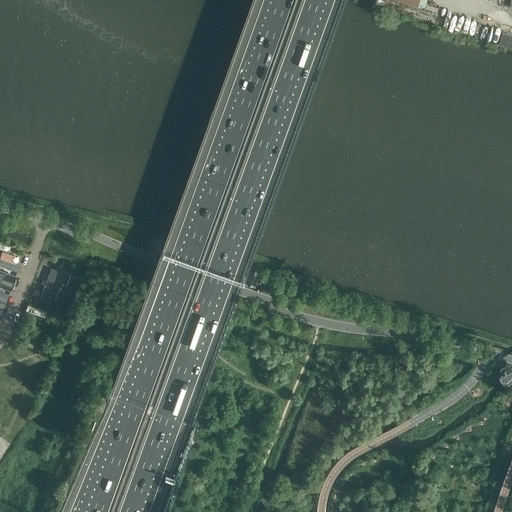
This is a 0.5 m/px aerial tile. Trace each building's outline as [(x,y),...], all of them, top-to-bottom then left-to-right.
[(390,0),(419,9),(422,0),(390,0)] [(511,34),(503,33),(501,44),(511,46),(511,34)] [(2,252),(0,258),(11,263),(14,256),(2,252)] [(0,265),(17,272),(19,265),(11,263),(0,258),(0,265)] [(51,269),(51,270),(47,269),(43,280),(44,281),(42,285),(45,286),(41,297),(48,299),(58,272),(51,269)] [(0,287),(10,291),(16,276),(0,270),(0,287)] [(77,279),(70,277),(67,286),(65,291),(61,303),(68,305),(77,279)] [(55,301),(61,303),(65,291),(61,290),(59,289),(55,301)] [(41,292),(35,290),(32,296),(38,298),(41,292)] [(9,295),(0,291),(0,301),(6,303),(9,295)] [(47,313),(28,306),(26,312),(45,319),(47,313)]
